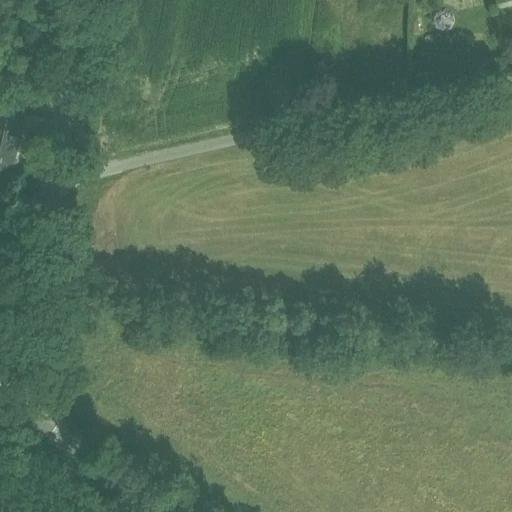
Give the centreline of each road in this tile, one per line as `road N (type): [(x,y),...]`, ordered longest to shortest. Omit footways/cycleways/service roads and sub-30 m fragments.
road 1 (unclassified): [(53,179),(511,75)]
road 2 (tertiary): [(7,403),(170,511)]
road 3 (tertiary): [(53,179),(87,0)]
road 4 (tertiary): [(28,304),(53,179)]
